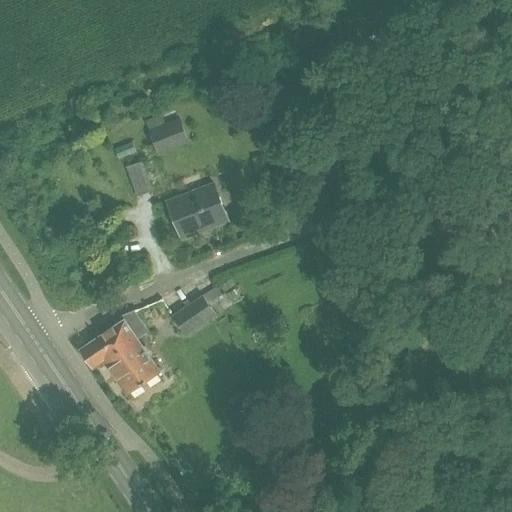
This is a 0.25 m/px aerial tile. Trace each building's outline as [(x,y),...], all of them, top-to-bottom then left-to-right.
[(159,154),(189,143),(180,120),(151,131),(159,154)] [(133,143),(115,149),(119,159),(137,152),(133,143)] [(252,158),(256,173),(271,169),(267,154),(252,158)] [(142,163),(128,168),(138,197),(152,192),(142,163)] [(167,202),(182,239),(229,221),(214,183),(167,202)] [(172,315),(186,336),(217,314),(209,304),(223,294),(217,285),(172,315)] [(105,359),(127,393),(159,371),(137,338),(148,331),(135,311),(120,317),(123,321),(81,349),(93,367),(105,359)]
